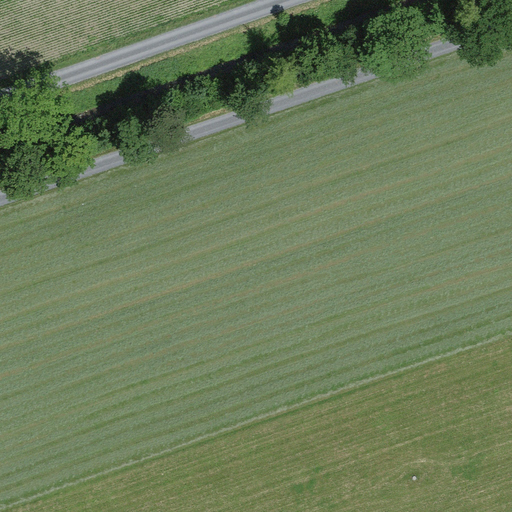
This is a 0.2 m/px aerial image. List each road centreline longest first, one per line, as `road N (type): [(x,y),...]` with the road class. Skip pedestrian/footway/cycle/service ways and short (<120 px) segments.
road 1 (track): [(511,24),(0,200)]
road 2 (track): [(285,0),(0,99)]
